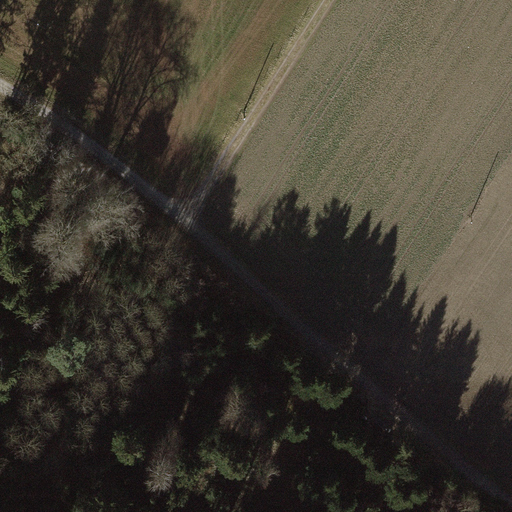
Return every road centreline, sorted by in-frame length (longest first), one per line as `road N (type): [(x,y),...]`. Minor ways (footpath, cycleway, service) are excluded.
road 1 (track): [(0,92),(78,131),(186,218),(511,507)]
road 2 (track): [(186,218),(327,0)]
